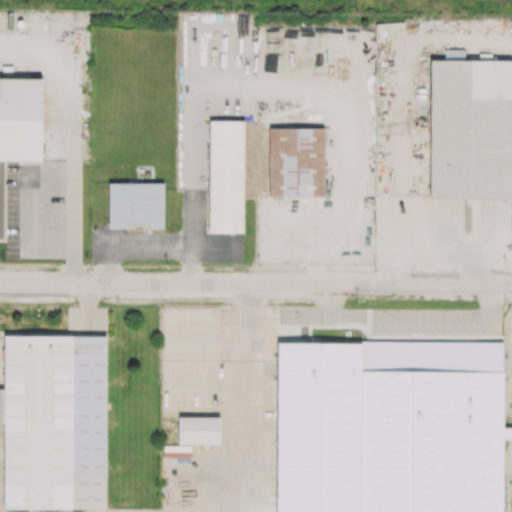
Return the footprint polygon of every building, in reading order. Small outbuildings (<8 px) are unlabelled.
[(511,61),(431,61),(430,198),(511,199),(511,61)] [(0,79),(0,239),(4,239),(4,161),(7,161),(42,161),(42,80),(0,79)] [(210,121),(209,190),(209,233),(244,233),(244,122),(210,121)] [(270,129),(270,197),(325,197),(325,129),(270,129)] [(109,183),(109,229),(164,229),(164,190),(164,184),(109,183)] [(4,338),(4,511),(107,511),(107,509),(107,338),(4,338)] [(502,511),(503,342),(278,342),(277,342),(276,511),(502,511)]
